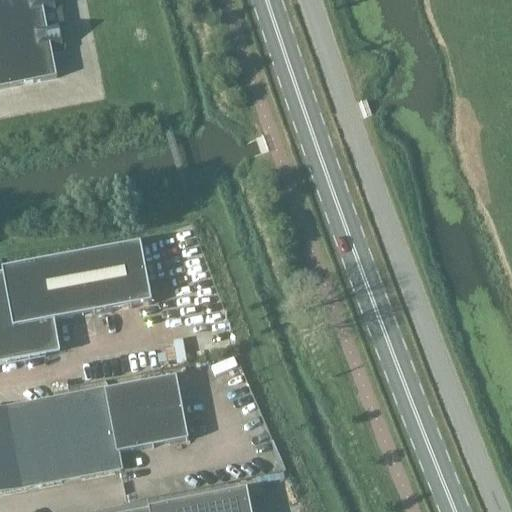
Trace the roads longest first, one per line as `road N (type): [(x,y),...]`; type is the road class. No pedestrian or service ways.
road 1 (unclassified): [(340,91),(499,511)]
road 2 (primary): [(323,167),(455,511)]
road 3 (primary): [(323,167),(267,0)]
